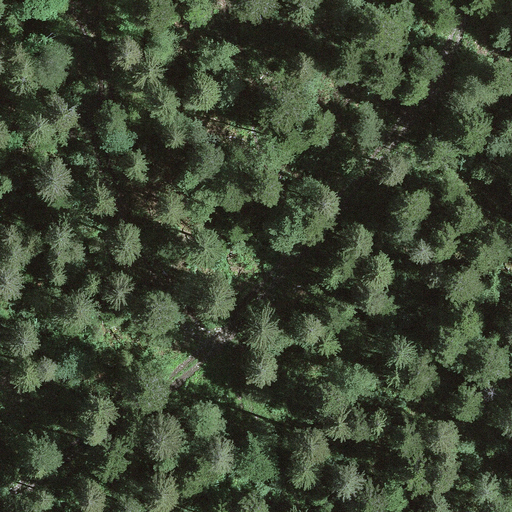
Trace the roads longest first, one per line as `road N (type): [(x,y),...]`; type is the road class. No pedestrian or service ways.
road 1 (track): [(477,0),(413,120),(239,327),(43,471),(7,511)]
road 2 (track): [(300,511),(268,432),(204,353)]
